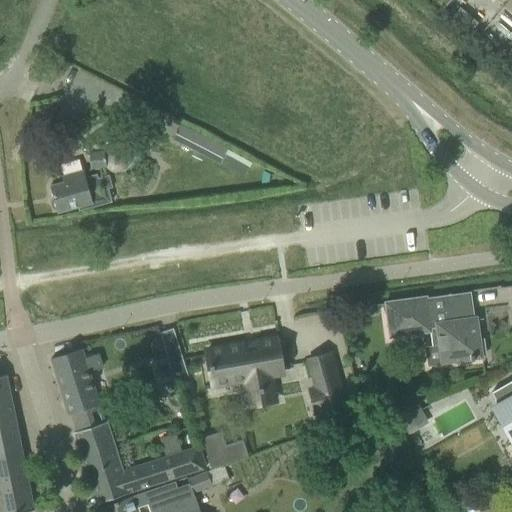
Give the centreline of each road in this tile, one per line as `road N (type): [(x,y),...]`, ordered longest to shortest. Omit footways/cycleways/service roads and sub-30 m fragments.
road 1 (residential): [(69,511),(20,338),(284,287)]
road 2 (secondary): [(393,87),(461,180),(511,208)]
road 3 (secondary): [(511,172),(469,149),(393,87)]
road 4 (secondary): [(393,87),(287,0)]
